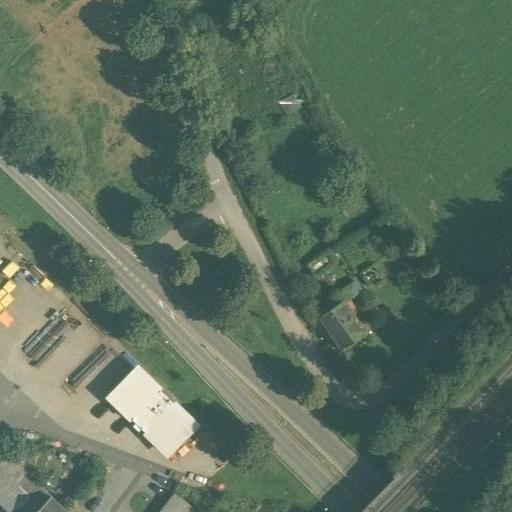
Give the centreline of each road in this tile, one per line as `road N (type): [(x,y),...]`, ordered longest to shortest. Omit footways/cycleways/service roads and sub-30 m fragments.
road 1 (secondary): [(367,511),(130,280)]
road 2 (residential): [(226,199),(343,427)]
road 3 (track): [(343,427),(511,261)]
road 4 (residential): [(135,0),(226,199)]
road 5 (residential): [(0,421),(150,474),(118,511)]
road 6 (secondary): [(130,280),(0,149)]
road 7 (residential): [(226,199),(130,280)]
road 8 (unknown): [(7,424),(88,328)]
